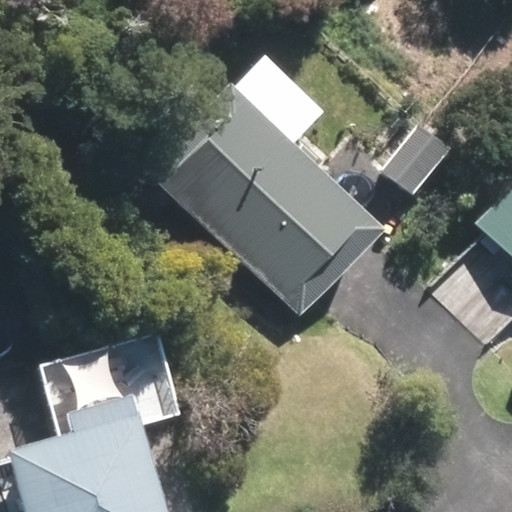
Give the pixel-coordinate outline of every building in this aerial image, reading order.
[(511,0),(490,0),(511,17),(511,0)] [(211,96),(139,170),(286,310),(357,235),(211,96)] [(412,186),(448,137),(416,113),(380,162),(412,186)] [(511,194),(469,242),(511,279),(511,194)] [(65,442),(4,460),(19,511),(143,511),(113,407),(59,423),(65,442)]
